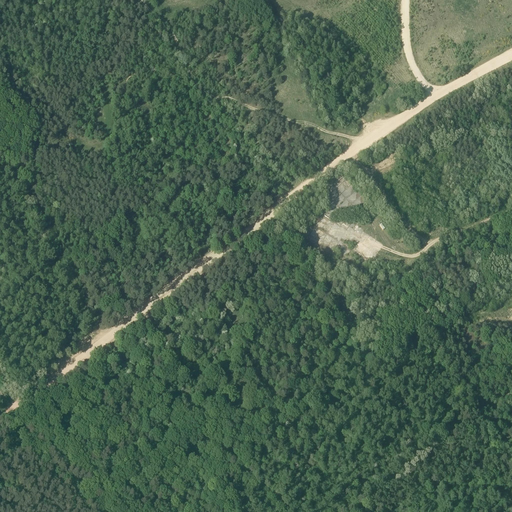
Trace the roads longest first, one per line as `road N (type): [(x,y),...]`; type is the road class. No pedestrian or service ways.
road 1 (track): [(511,56),(432,96),(0,417)]
road 2 (track): [(362,146),(211,97),(191,81)]
road 3 (track): [(123,511),(28,427),(0,391)]
road 4 (track): [(106,511),(5,413)]
